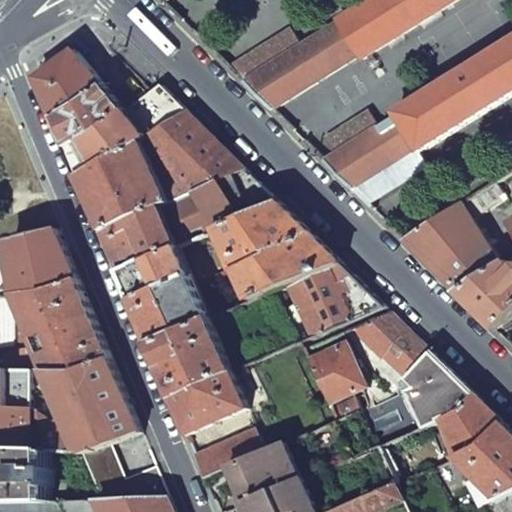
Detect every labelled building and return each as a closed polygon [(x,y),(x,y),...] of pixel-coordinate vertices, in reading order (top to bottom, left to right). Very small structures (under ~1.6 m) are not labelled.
[(373,0),(341,21),(342,23),(362,56),(365,60),(459,0),(373,0)] [(241,78),(274,111),(362,56),(342,23),(316,39),(312,34),(241,78)] [(511,43),(400,114),(400,116),(421,149),(423,152),(511,96),(511,43)] [(50,104),(56,119),(58,118),(85,104),(108,86),(101,78),(79,51),(51,74),(40,79),(50,104)] [(85,104),(58,118),(64,134),(71,149),(102,134),(130,113),(108,86),(85,104)] [(152,140),(150,138),(191,112),(165,86),(130,113),(102,134),(71,149),(69,149),(77,167),(81,178),(146,143),(152,140)] [(182,170),(215,136),(206,127),(191,112),(150,138),(152,140),(146,143),(162,178),(183,172),(182,170)] [(323,158),(355,190),(421,149),(400,116),(373,132),(371,128),(323,158)] [(235,156),(215,136),(182,170),(183,172),(162,178),(173,202),(249,170),(235,156)] [(146,143),(81,178),(92,201),(105,232),(165,206),(173,202),(162,178),(146,143)] [(511,166),(498,176),(501,181),(511,173),(511,166)] [(182,248),(222,231),(284,204),(267,187),(249,170),(173,202),(165,206),(182,248)] [(498,182),(466,202),(476,219),(509,198),(498,182)] [(466,202),(405,240),(432,266),(459,293),(505,265),(476,219),(466,202)] [(284,204),(222,231),(239,272),(244,270),(257,302),(292,287),(345,264),(315,234),(284,204)] [(123,273),(182,248),(165,206),(105,232),(115,254),(123,273)] [(62,230),(15,243),(20,297),(49,294),(83,281),(75,260),(62,230)] [(222,231),(182,248),(193,276),(211,321),(214,320),(257,302),(244,270),(239,272),(222,231)] [(20,297),(15,243),(0,246),(0,299),(17,298),(20,297)] [(182,248),(123,273),(130,291),(134,302),(193,276),(182,248)] [(314,340),(389,308),(367,286),(345,264),(292,287),(314,339),(314,340)] [(511,273),(505,265),(459,293),(479,312),(498,331),(511,317),(511,273)] [(193,276),(134,302),(146,331),(153,346),(211,321),(193,276)] [(49,294),(20,297),(24,308),(37,339),(40,346),(51,372),(83,373),(115,360),(101,324),(83,281),(49,294)] [(17,298),(0,299),(0,348),(16,346),(17,298)] [(24,308),(21,308),(21,343),(37,339),(24,308)] [(418,388),(409,380),(435,354),(415,333),(394,312),(351,330),(356,342),(355,347),(359,360),(393,393),(398,389),(401,395),(410,391),(418,388)] [(211,321),(153,346),(165,375),(174,398),(236,372),(233,366),(214,320),(211,321)] [(313,360),(340,422),(364,412),(357,393),(370,388),(352,344),(313,360)] [(268,345),(233,366),(236,372),(274,356),(268,345)] [(8,357),(8,372),(51,372),(40,346),(16,351),(8,357)] [(457,375),(435,354),(409,380),(418,388),(410,391),(427,429),(446,420),(466,412),(479,397),(457,375)] [(83,373),(51,372),(56,387),(64,405),(83,454),(87,453),(114,444),(146,434),(131,397),(115,360),(83,373)] [(83,454),(64,405),(60,407),(52,417),(44,410),(37,411),(38,379),(46,379),(46,386),(56,387),(51,372),(8,372),(0,372),(0,371),(0,451),(55,453),(83,454)] [(236,372),(174,398),(190,437),(252,410),(236,372)] [(401,395),(364,412),(367,417),(382,447),(427,429),(410,391),(401,395)] [(466,412),(446,420),(460,457),(488,446),(509,425),(494,411),(479,397),(466,412)] [(488,446),(460,457),(480,478),(501,499),(511,494),(511,428),(509,425),(488,446)] [(222,453),(201,462),(208,479),(234,468),(270,452),(260,429),(219,447),(222,453)] [(114,444),(87,453),(105,500),(172,497),(160,468),(128,481),(121,463),(114,444)] [(250,504),(306,480),(290,444),(270,452),(234,468),(244,490),(250,504)] [(55,453),(0,451),(0,503),(55,502),(55,453)] [(460,457),(436,468),(448,491),(480,478),(460,457)] [(306,480),(250,504),(253,511),(320,511),(307,480),(306,480)] [(332,511),(383,511),(409,501),(400,483),(332,511)] [(511,511),(511,494),(501,499),(488,505),(493,511),(511,511)] [(105,500),(103,500),(107,511),(178,511),(172,497),(105,500)] [(68,502),(72,511),(107,511),(103,500),(68,502)] [(55,502),(0,503),(0,511),(68,511),(65,502),(55,502)]
